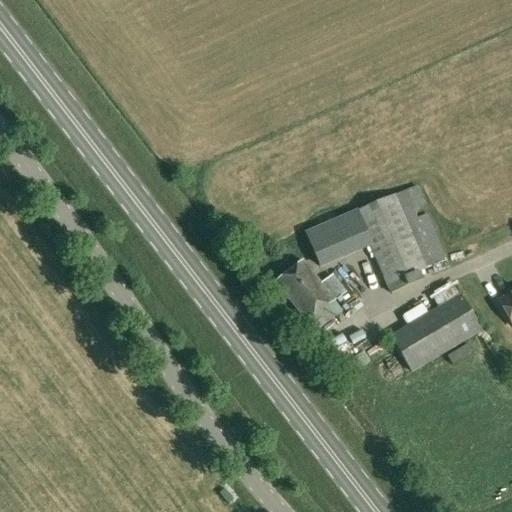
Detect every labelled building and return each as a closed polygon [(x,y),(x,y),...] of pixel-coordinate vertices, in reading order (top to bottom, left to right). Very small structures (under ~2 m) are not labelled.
[(395,197),(359,213),(394,294),(422,281),(419,274),(426,270),(396,197),(395,197)] [(352,216),(309,234),(316,255),(360,236),(352,216)] [(304,262),(275,282),(307,323),(335,302),(304,262)] [(321,284),(334,301),(345,292),(332,275),(321,284)] [(511,293),(499,301),(511,323),(511,293)] [(412,372),(481,331),(461,297),(392,339),(412,372)]
